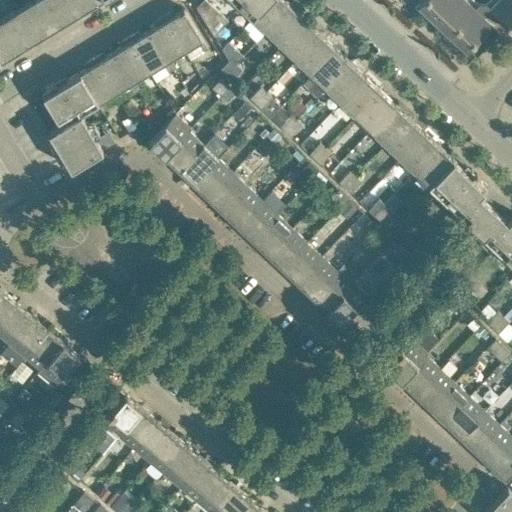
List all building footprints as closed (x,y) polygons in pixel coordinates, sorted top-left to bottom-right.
[(52,28),(35,0),(29,0),(16,8),(35,39),(52,28)] [(70,18),(58,0),(35,0),(52,28),(70,18)] [(87,7),(82,0),(58,0),(70,18),(87,7)] [(228,19),(207,0),(200,0),(196,5),(214,34),(228,19)] [(234,0),(236,1),(251,16),(266,0),(234,0)] [(266,30),(291,4),(286,0),(266,0),(251,16),(266,30)] [(466,0),(418,0),(444,24),(466,0)] [(501,29),(469,0),(466,0),(444,24),(476,55),(501,29)] [(511,25),(511,0),(493,0),(490,4),(511,25)] [(281,44),(305,18),(291,4),(266,30),(281,44)] [(172,13),(169,9),(163,13),(184,48),(198,40),(202,48),(207,45),(184,6),(172,13)] [(35,39),(16,8),(0,17),(0,21),(17,50),(35,39)] [(184,48),(163,13),(157,17),(159,21),(148,28),(172,67),(176,65),(171,56),(184,48)] [(296,58),(320,32),(305,18),(281,44),(296,58)] [(0,59),(17,50),(0,21),(0,59)] [(172,67),(148,28),(137,35),(134,31),(128,34),(149,69),(163,61),(168,69),(172,67)] [(311,72),(335,46),(320,32),(296,58),(311,72)] [(149,69),(128,34),(122,38),(124,43),(113,49),(137,88),(141,86),(136,78),(149,69)] [(229,39),(222,46),(229,58),(220,68),(226,73),(236,61),(244,54),(229,39)] [(326,86),(350,60),(335,46),(311,72),(326,86)] [(137,88),(113,49),(102,56),(100,52),(93,56),(115,90),(128,82),(133,91),(137,88)] [(115,90),(93,56),(87,59),(90,64),(79,70),(97,101),(102,110),(106,107),(101,99),(115,90)] [(340,100),(365,74),(350,60),(326,86),(340,100)] [(242,67),(236,61),(226,73),(231,78),(242,67)] [(97,101),(79,70),(63,80),(81,111),(97,101)] [(355,114),(380,88),(365,74),(340,100),(355,114)] [(220,76),(212,85),(221,93),(229,84),(220,76)] [(81,111),(63,80),(57,84),(54,79),(40,88),(61,122),(81,111)] [(255,101),(266,89),(261,84),(250,96),(255,101)] [(370,128),(394,102),(380,88),(355,114),(370,128)] [(281,103),(266,89),(255,101),(271,115),(281,103)] [(370,128),(361,138),(376,152),(385,142),(409,116),(394,102),(370,128)] [(189,127),(190,127),(192,125),(176,110),(148,139),(164,154),(189,127)] [(102,147),(81,111),(61,122),(44,132),(53,146),(57,143),(71,166),(102,147)] [(285,129),(296,117),(290,112),(279,124),(285,129)] [(400,156),(424,130),(409,116),(385,142),(400,156)] [(301,123),(296,117),(285,129),(291,134),(301,123)] [(178,168),(204,141),(190,128),(190,127),(189,127),(164,154),(178,168)] [(264,130),(259,135),(263,139),(268,134),(264,130)] [(415,170),(439,144),(424,130),(400,156),(415,170)] [(314,157),(325,145),(320,140),(309,151),(314,157)] [(193,182),(219,155),(204,141),(178,168),(193,182)] [(429,184),(454,158),(439,144),(415,170),(429,184)] [(331,151),(325,145),(314,157),(320,162),(331,151)] [(208,196),(233,169),(219,155),(193,182),(208,196)] [(474,226),(494,206),(480,193),(488,184),(476,173),(473,176),(454,158),(429,184),(474,226)] [(344,185),(355,174),(349,168),(339,180),(344,185)] [(223,210),(248,183),(233,169),(208,196),(223,210)] [(360,179),(355,174),(344,185),(350,190),(360,179)] [(238,224),(263,197),(248,183),(223,210),(238,224)] [(269,191),(263,197),(238,224),(252,238),(278,211),(284,205),(269,191)] [(374,213),(385,201),(379,196),(368,208),(374,213)] [(390,207),(385,201),(374,213),(379,218),(390,207)] [(511,214),(508,219),(494,206),(474,226),(511,262),(511,214)] [(267,252),(292,225),(278,211),(252,238),(267,252)] [(282,266),(307,239),(292,225),(267,252),(282,266)] [(297,280),(322,253),(307,239),(282,266),(297,280)] [(401,261),(410,252),(400,243),(392,252),(401,261)] [(311,294),(337,267),(322,253),(297,280),(311,294)] [(346,258),(337,267),(311,294),(326,308),(351,282),(351,281),(353,278),(360,271),(346,258)] [(471,274),(464,281),(472,288),(478,281),(471,274)] [(370,294),(353,278),(351,281),(351,282),(326,308),(347,328),(355,320),(350,315),(370,294)] [(0,319),(16,300),(0,287),(0,319)] [(453,309),(460,302),(460,301),(451,293),(444,301),(453,309)] [(0,332),(9,340),(32,313),(16,300),(0,319),(0,332)] [(492,325),(503,314),(498,309),(487,320),(492,325)] [(25,353),(47,326),(32,313),(9,340),(25,353)] [(509,319),(503,314),(492,325),(498,331),(509,319)] [(41,366),(63,340),(47,326),(25,353),(39,366),(40,365),(41,366)] [(425,352),(426,352),(428,350),(412,335),(393,355),(387,350),(380,358),(401,378),(425,352)] [(510,350),(495,336),(487,345),(502,359),(510,350)] [(78,365),(85,358),(63,340),(41,366),(40,365),(39,366),(40,366),(36,369),(54,384),(73,361),(78,365)] [(440,366),(426,352),(425,352),(401,378),(416,392),(440,366)] [(430,406),(455,380),(440,366),(416,392),(430,406)] [(445,420),(469,394),(455,380),(430,406),(445,420)] [(118,433),(141,404),(120,386),(112,395),(118,399),(99,422),(116,436),(118,433)] [(460,434),(484,408),(469,394),(445,420),(460,434)] [(133,446),(157,418),(141,404),(118,433),(133,446)] [(17,408),(9,418),(19,426),(27,416),(17,408)] [(475,448),(499,422),(484,408),(460,434),(475,448)] [(149,459),(172,431),(157,418),(133,446),(149,459)] [(489,462),(511,437),(511,434),(499,422),(475,448),(489,462)] [(164,472),(188,444),(172,431),(149,459),(164,472)] [(511,468),(511,437),(489,462),(505,476),(511,468)] [(180,485),(204,457),(188,444),(164,472),(180,485)] [(79,465),(69,457),(62,467),(71,474),(79,465)] [(196,498),(219,470),(204,457),(180,485),(196,498)] [(211,511),(235,483),(219,470),(196,498),(211,511)] [(212,511),(237,511),(250,496),(235,483),(211,511),(212,511)] [(511,511),(511,487),(508,484),(508,483),(482,510),(484,511),(511,511)] [(109,490),(103,485),(97,492),(103,497),(109,490)] [(82,491),(77,498),(87,506),(95,497),(84,489),(82,491)] [(130,511),(137,505),(121,492),(111,504),(120,511),(130,511)] [(263,511),(266,509),(250,496),(237,511),(263,511)]
